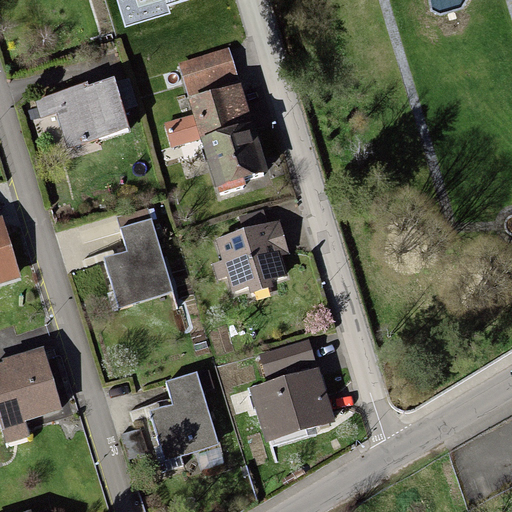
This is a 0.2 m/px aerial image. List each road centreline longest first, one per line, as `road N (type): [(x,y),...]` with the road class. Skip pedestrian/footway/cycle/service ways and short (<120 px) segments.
road 1 (residential): [(251,0),(388,453)]
road 2 (residential): [(0,102),(125,511)]
road 3 (tertiary): [(511,384),(388,453)]
